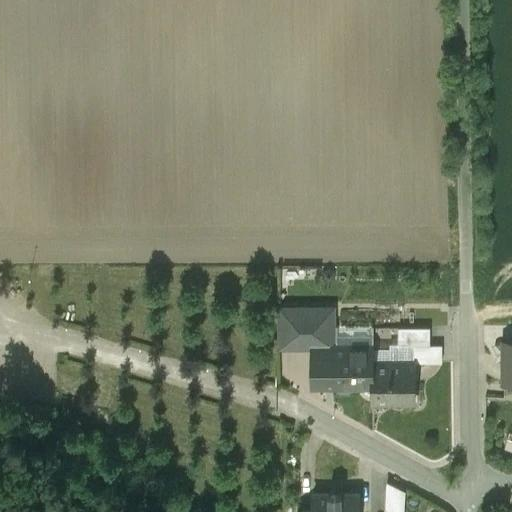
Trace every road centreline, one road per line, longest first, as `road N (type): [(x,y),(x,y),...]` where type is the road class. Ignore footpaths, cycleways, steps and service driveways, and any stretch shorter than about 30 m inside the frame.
road 1 (unclassified): [(462,0),(465,273)]
road 2 (residential): [(465,273),(472,491)]
road 3 (residential): [(297,409),(435,482),(472,491)]
